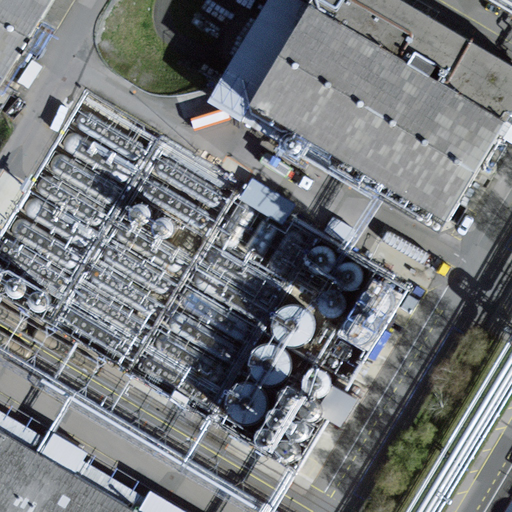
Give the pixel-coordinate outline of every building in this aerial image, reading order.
[(70,0),(0,0),(0,75),(20,87),(70,0)] [(511,133),(511,48),(423,0),(284,0),(222,100),(456,236),(511,133)] [(0,236),(0,293),(313,483),(431,282),(86,90),(0,236)] [(0,511),(4,511),(45,444),(0,419),(0,511)] [(169,511),(45,444),(4,511),(169,511)]
